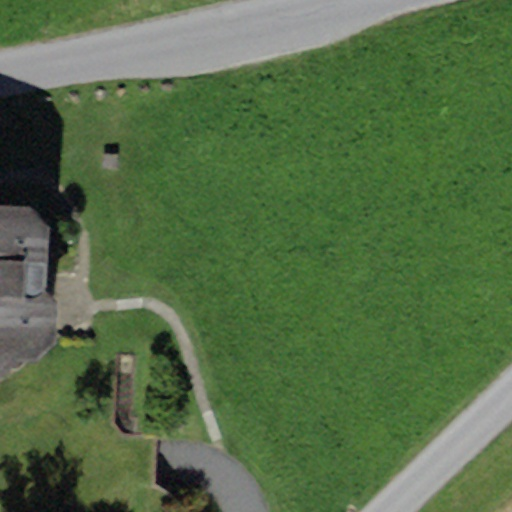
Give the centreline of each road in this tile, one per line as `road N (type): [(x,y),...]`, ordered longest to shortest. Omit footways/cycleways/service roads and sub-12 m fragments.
road 1 (residential): [(0,68),(215,38),(382,0)]
road 2 (residential): [(511,373),(370,511)]
